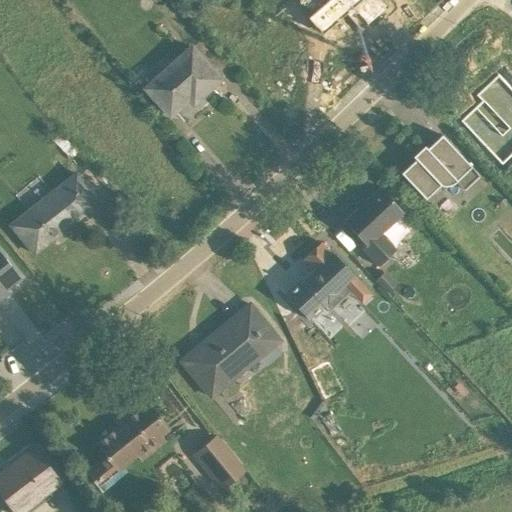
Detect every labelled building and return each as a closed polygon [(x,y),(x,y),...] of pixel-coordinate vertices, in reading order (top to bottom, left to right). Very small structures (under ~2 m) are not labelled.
[(357,0),(300,0),(295,4),(320,33),(329,25),(330,26),(333,23),(333,22),(357,0)] [(188,45),(140,88),(166,116),(186,98),(191,103),(219,78),(188,45)] [(77,154),(58,134),(51,141),(69,161),(77,154)] [(413,160),(399,174),(423,199),(438,185),(441,186),(447,186),(450,185),(454,181),(463,190),(477,176),(439,136),(425,149),(422,147),(411,157),(413,160)] [(31,255),(98,202),(74,171),(7,224),(31,255)] [(402,214),(378,188),(342,222),(363,245),(359,249),(375,267),(393,250),(379,235),(402,214)] [(311,271),(285,297),(307,321),(323,306),(328,310),(348,292),(360,305),(370,295),(353,277),(351,278),(319,243),(301,261),(311,271)] [(0,298),(6,294),(3,290),(18,279),(0,257),(0,298)] [(395,284),(383,272),(373,281),(384,293),(395,284)] [(179,361),(209,400),(281,341),(248,304),(247,304),(179,361)] [(160,437),(168,430),(141,396),(110,421),(114,426),(93,443),(101,455),(82,470),(100,493),(126,473),(122,468),(135,457),(139,462),(164,441),(160,437)] [(244,471),(215,435),(190,454),(219,491),(244,471)] [(23,511),(61,483),(32,446),(0,470),(0,498),(10,511),(23,511)]
